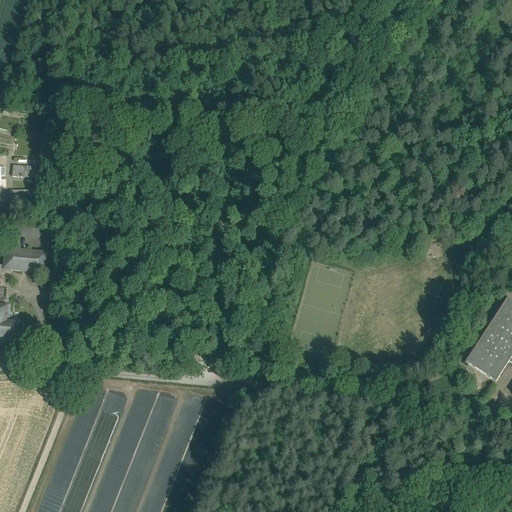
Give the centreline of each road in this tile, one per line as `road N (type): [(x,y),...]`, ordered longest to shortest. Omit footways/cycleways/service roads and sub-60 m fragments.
road 1 (unclassified): [(508,382),(479,417),(0,367)]
road 2 (track): [(237,386),(305,223),(351,152)]
road 3 (track): [(351,152),(458,0)]
road 4 (track): [(511,152),(351,152)]
road 5 (track): [(21,511),(74,373)]
